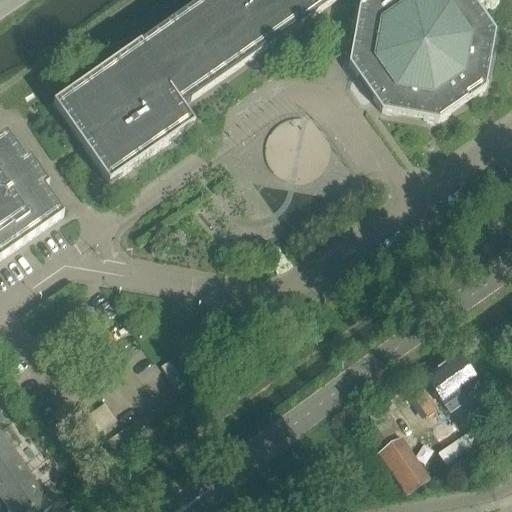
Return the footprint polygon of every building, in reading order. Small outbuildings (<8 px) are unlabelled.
[(207,0),(53,108),(108,188),(194,128),(181,110),(339,0),(368,0),(370,3),(358,11),(348,68),(365,91),(381,115),(438,125),(485,92),(495,36),(470,0),(207,0)] [(0,263),(64,219),(44,191),(49,188),(29,161),(25,164),(5,136),(0,140),(0,263)] [(458,357),(425,380),(444,408),(453,402),(456,406),(464,401),(461,396),(477,385),(458,357)] [(171,363),(170,363),(161,370),(178,394),(188,387),(171,363)] [(376,412),(356,425),(405,500),(428,485),(401,442),(397,444),(376,412)] [(43,496),(0,435),(0,498),(9,510),(8,511),(61,511),(51,497),(47,499),(45,495),(43,496)]
